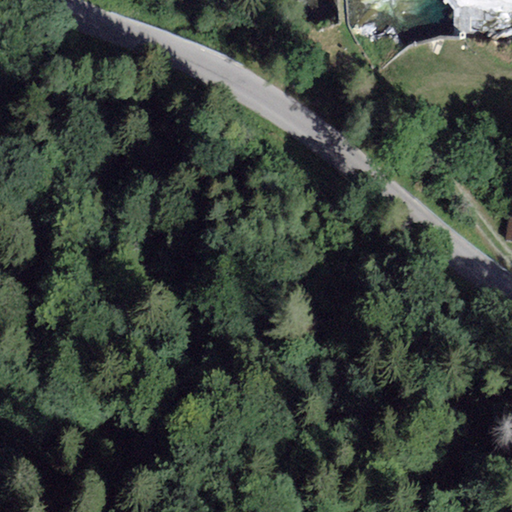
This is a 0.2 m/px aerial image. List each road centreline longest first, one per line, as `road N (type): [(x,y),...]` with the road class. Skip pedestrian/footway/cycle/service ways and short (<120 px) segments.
road 1 (tertiary): [(44,0),(261,97),(511,294)]
road 2 (track): [(511,250),(449,180),(411,108),(358,73)]
